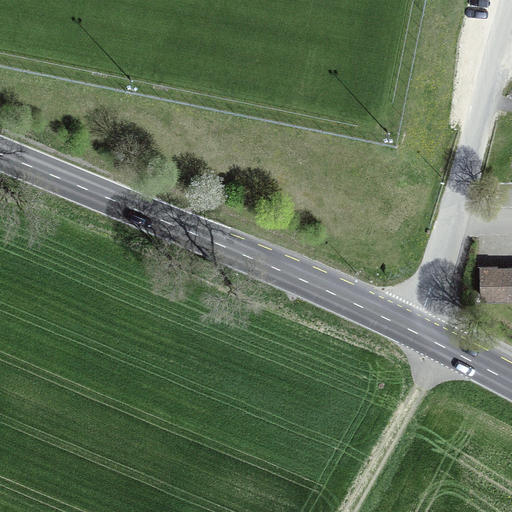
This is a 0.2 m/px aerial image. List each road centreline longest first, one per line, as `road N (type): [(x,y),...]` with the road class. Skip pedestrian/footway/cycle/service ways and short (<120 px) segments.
road 1 (secondary): [(0,155),(407,325)]
road 2 (residential): [(510,0),(449,222)]
road 3 (track): [(353,511),(444,345)]
